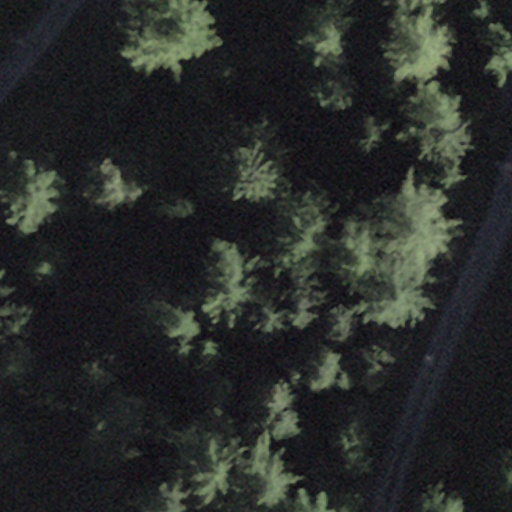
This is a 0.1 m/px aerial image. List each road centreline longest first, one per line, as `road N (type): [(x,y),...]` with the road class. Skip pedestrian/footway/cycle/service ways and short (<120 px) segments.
road 1 (unclassified): [(511,175),(384,511)]
road 2 (track): [(0,130),(53,96),(141,0)]
